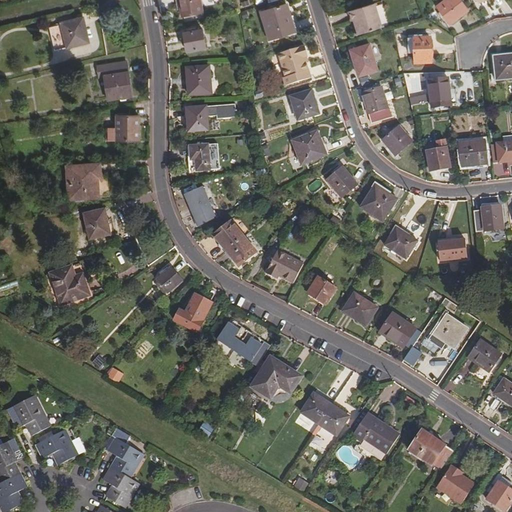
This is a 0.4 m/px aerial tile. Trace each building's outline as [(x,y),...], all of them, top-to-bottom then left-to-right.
[(177,0),(180,16),(201,12),(198,0),(177,0)] [(446,0),(436,7),(450,24),(469,9),(461,0),(446,0)] [(360,33),(381,27),(374,3),(348,10),(351,20),(354,19),(356,25),(357,25),(360,33)] [(268,39),(293,31),(285,4),(260,11),(268,39)] [(66,52),(88,47),(81,23),(60,28),(60,29),(47,33),(53,56),(66,52)] [(184,50),(203,47),(199,29),(181,32),(184,50)] [(413,62),(429,61),(429,53),(431,50),(430,46),(428,44),(428,37),(411,38),(412,53),(413,62)] [(358,77),(377,71),(369,44),(350,50),(358,77)] [(303,46),(277,53),(284,77),(282,77),(284,85),(310,77),(304,57),(307,56),(303,46)] [(494,81),(511,79),(511,55),(492,58),(494,81)] [(105,99),(129,95),(122,61),(94,66),(95,77),(101,76),(105,99)] [(187,93),(210,92),(208,67),(185,69),(187,93)] [(431,108),(449,106),(447,81),(428,83),(431,108)] [(369,120),(389,114),(380,86),(361,91),(369,120)] [(298,119),(319,113),(312,90),(291,96),(298,119)] [(418,96),(408,98),(410,105),(420,103),(418,96)] [(215,118),(234,117),(234,103),(185,107),(186,131),(206,129),(205,116),(214,115),(215,118)] [(115,136),(136,136),(136,112),(114,112),(115,136)] [(389,144),(396,152),(411,139),(397,125),(380,140),(386,146),(389,144)] [(292,142),(302,165),(327,154),(317,131),(292,142)] [(462,164),(486,162),(483,138),(459,141),(462,164)] [(511,158),(511,139),(496,141),(490,142),(492,160),(511,158)] [(431,170),(450,166),(445,140),(425,144),(431,170)] [(192,172),(217,170),(215,143),(187,145),(188,160),(191,160),(192,172)] [(386,146),(394,155),(396,152),(389,144),(386,146)] [(86,195),(101,194),(98,161),(66,164),(67,176),(71,176),(72,193),(86,191),(86,195)] [(327,179),(341,196),(357,183),(342,166),(327,179)] [(86,191),(72,193),(71,176),(67,176),(68,197),(86,195),(86,191)] [(375,185),(389,194),(390,192),(377,183),(375,185)] [(184,191),(199,221),(216,214),(202,184),(184,191)] [(362,205),(383,219),(398,197),(390,192),(389,194),(375,185),(362,205)] [(476,229),(502,226),(500,202),(481,204),(481,207),(473,208),(476,229)] [(86,237),(108,232),(104,207),(82,211),(86,237)] [(213,230),(225,247),(243,232),(231,217),(213,230)] [(384,241),(406,255),(417,238),(395,224),(384,241)] [(225,247),(238,264),(256,250),(243,232),(225,247)] [(437,259),(466,255),(463,237),(435,241),(437,259)] [(277,273),(292,280),(302,262),(275,248),(264,271),(275,277),(277,273)] [(58,302),(86,292),(81,278),(74,280),(72,273),(68,263),(48,269),(58,302)] [(166,290),(167,291),(180,279),(168,266),(163,270),(159,273),(154,278),(155,280),(166,290)] [(74,280),(81,278),(79,271),(72,273),(74,280)] [(304,291),(323,302),(334,284),(315,274),(304,291)] [(152,282),(163,293),(166,290),(155,280),(152,282)] [(352,313),(365,321),(376,304),(351,288),(342,303),(354,310),(352,313)] [(185,309),(201,319),(211,301),(195,292),(185,309)] [(340,306),(352,313),(354,310),(342,303),(340,306)] [(201,319),(185,309),(179,305),(173,315),(195,329),(201,319)] [(378,328),(404,344),(416,325),(391,309),(378,328)] [(433,337),(454,350),(468,330),(447,317),(449,314),(446,312),(438,323),(441,325),(433,337)] [(232,348),(245,329),(239,324),(235,329),(224,321),(214,336),(232,348)] [(255,364),(265,349),(249,338),(252,333),(245,329),(232,348),(255,364)] [(470,353),(491,367),(503,350),(482,336),(470,353)] [(422,354),(413,348),(404,361),(413,367),(422,354)] [(96,355),(91,363),(98,367),(103,359),(96,355)] [(267,360),(276,366),(278,362),(269,356),(267,360)] [(277,384),(288,391),(298,375),(278,362),(276,366),(267,360),(250,385),(268,397),(277,384)] [(494,393),(511,404),(511,382),(505,377),(494,393)] [(24,424),(28,432),(45,423),(30,392),(9,403),(3,406),(12,425),(18,422),(24,419),(26,423),(24,424)] [(297,411),(316,424),(329,404),(310,392),(297,411)] [(329,404),(316,424),(333,435),(346,416),(329,404)] [(351,433),(383,455),(398,433),(366,411),(351,433)] [(196,428),(206,434),(211,427),(201,420),(196,428)] [(50,453),(54,461),(73,452),(60,427),(39,438),(32,441),(39,454),(45,451),(50,448),(52,452),(50,453)] [(409,447),(440,468),(453,448),(422,428),(409,447)] [(128,479),(141,455),(128,447),(132,439),(119,431),(107,452),(118,458),(116,461),(114,461),(102,481),(113,487),(111,491),(109,490),(105,497),(123,508),(136,484),(128,479)] [(0,509),(18,501),(14,492),(11,493),(10,489),(15,486),(22,484),(15,471),(11,463),(9,464),(7,459),(12,457),(19,454),(9,435),(3,438),(0,439),(0,509)] [(436,485),(460,502),(474,481),(461,473),(462,470),(460,468),(451,463),(436,485)] [(511,480),(498,471),(486,488),(490,490),(498,479),(508,486),(511,480)] [(294,485),(304,491),(308,485),(298,479),(294,485)] [(485,497),(504,510),(511,498),(511,488),(508,486),(498,479),(490,490),(485,497)] [(142,488),(139,495),(148,499),(151,492),(142,488)] [(415,507),(421,511),(428,500),(423,496),(415,507)] [(112,511),(97,503),(92,510),(95,511),(94,511),(86,511),(81,509),(79,511),(112,511)]
